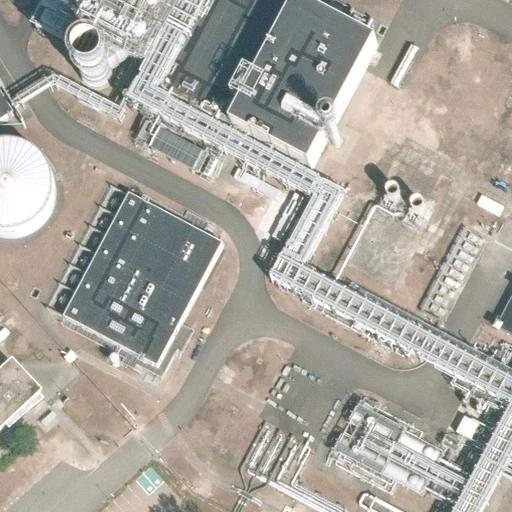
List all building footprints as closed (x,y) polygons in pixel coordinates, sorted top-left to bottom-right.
[(311,173),(378,47),(290,0),(211,0),(162,93),(311,173)] [(0,126),(15,117),(0,92),(0,126)] [(199,165),(208,145),(163,126),(154,146),(199,165)] [(214,175),(226,160),(211,148),(199,163),(214,175)] [(55,206),(56,194),(55,183),(50,172),(43,162),(34,155),(23,150),(11,149),(0,150),(0,238),(11,240),(23,238),(34,234),(43,227),(50,217),(55,206)] [(424,193),(413,197),(420,216),(431,212),(424,193)] [(130,198),(65,321),(158,370),(223,247),(130,198)] [(475,232),(469,246),(484,253),(490,239),(475,232)] [(272,275),(294,288),(307,268),(285,254),(272,275)] [(0,432),(40,396),(10,364),(0,372),(0,432)]
